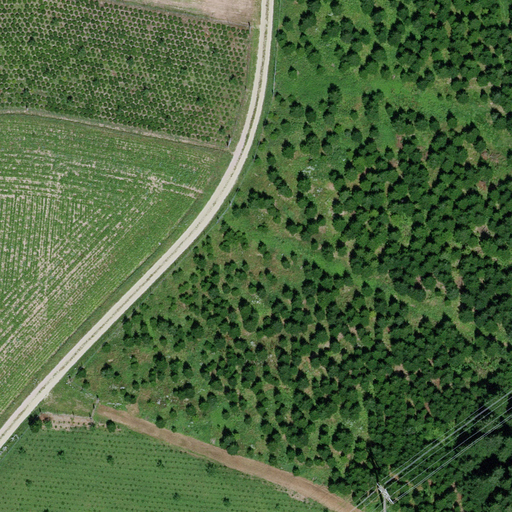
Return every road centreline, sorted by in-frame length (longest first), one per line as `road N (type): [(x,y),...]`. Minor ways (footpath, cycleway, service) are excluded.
road 1 (track): [(266,0),(262,85),(241,161),(168,259),(0,436)]
road 2 (track): [(43,389),(286,475),(358,511)]
road 3 (track): [(511,343),(258,235),(212,206)]
road 4 (track): [(262,85),(385,88),(511,138)]
